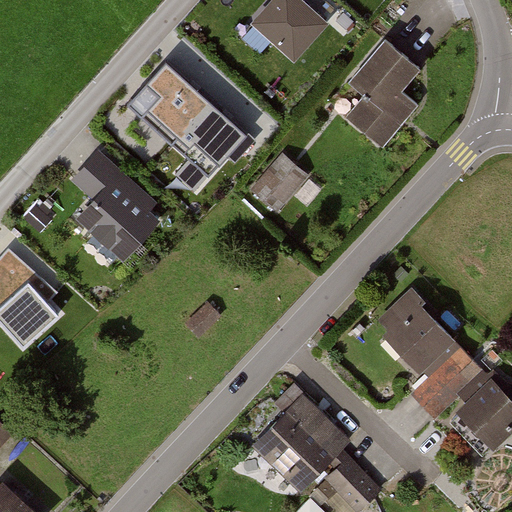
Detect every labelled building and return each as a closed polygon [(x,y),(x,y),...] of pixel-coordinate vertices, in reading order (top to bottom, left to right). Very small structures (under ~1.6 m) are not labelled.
[(298,0),(276,0),(256,19),(294,60),(327,29),(298,0)] [(419,65),(386,38),(348,86),(364,99),(347,120),(379,146),(412,106),(396,94),(419,65)] [(177,171),(200,190),(248,134),(166,65),(131,107),(190,157),(177,171)] [(241,197),(267,219),(305,176),(279,154),(241,197)] [(154,217),(111,181),(81,217),(124,253),(154,217)] [(30,208),(44,224),(56,214),(43,197),(30,208)] [(0,257),(0,321),(27,349),(67,309),(8,249),(0,257)] [(211,298),(188,320),(201,333),(224,312),(211,298)] [(375,330),(418,374),(451,343),(408,299),(375,330)] [(482,373),(453,342),(407,386),(436,416),(482,373)] [(511,431),(511,406),(488,380),(448,417),(484,457),(511,431)] [(302,396),(253,444),(301,493),(350,445),(302,396)] [(0,449),(13,436),(0,423),(0,449)] [(358,511),(383,489),(346,451),(322,474),(358,511)] [(28,511),(0,488),(0,511),(28,511)] [(295,511),(331,511),(314,494),(295,511)]
